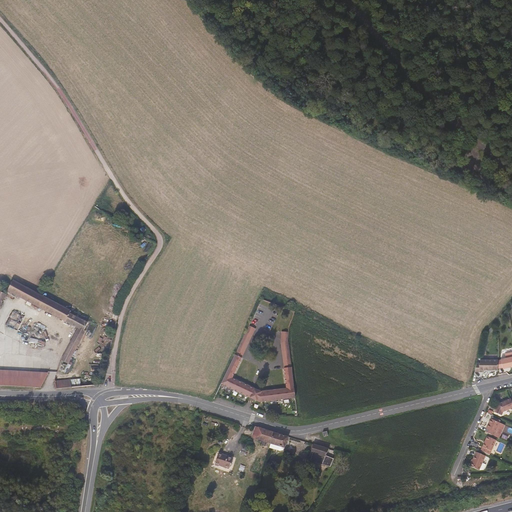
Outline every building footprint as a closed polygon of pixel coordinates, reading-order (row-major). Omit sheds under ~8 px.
[(87,321),(38,296),(25,289),(24,287),(12,281),(8,289),(74,325),(62,349),(71,354),(86,326),(84,323),(87,321)] [(41,291),(28,284),(27,284),(24,287),(25,289),(38,296),(41,291)] [(18,329),(18,327),(16,324),(13,323),(10,323),(6,321),(3,326),(9,329),(10,331),(11,332),(13,332),(16,332),(17,331),(18,329)] [(257,390),(235,378),(247,355),(259,332),(254,330),(252,329),(223,384),(228,386),(245,395),(252,399),(257,390)] [(300,399),(292,344),(292,336),(285,336),(284,344),(286,358),(289,390),(263,394),(260,392),(255,401),(261,404),(300,399)] [(503,372),(502,365),(485,367),(485,371),(480,371),(479,378),(489,377),(489,375),(503,374),(503,372)] [(0,383),(39,384),(48,369),(0,366),(0,383)] [(72,384),(72,375),(54,378),(53,385),(65,384),(72,384)] [(511,404),(511,403),(509,398),(497,403),(492,412),(499,414),(499,412),(511,407),(511,404)] [(497,438),(503,423),(490,418),(484,432),(497,438)] [(271,444),(275,433),(259,428),(256,439),(271,444)] [(287,449),(291,438),(276,433),(273,445),(287,449)] [(489,455),(495,441),(486,437),(480,452),(489,455)] [(325,459),(329,451),(313,446),(311,454),(325,459)] [(233,464),(236,453),(222,448),(218,461),(223,463),(224,461),(233,464)] [(470,468),(475,470),(479,472),(485,458),(475,454),(470,468)]
